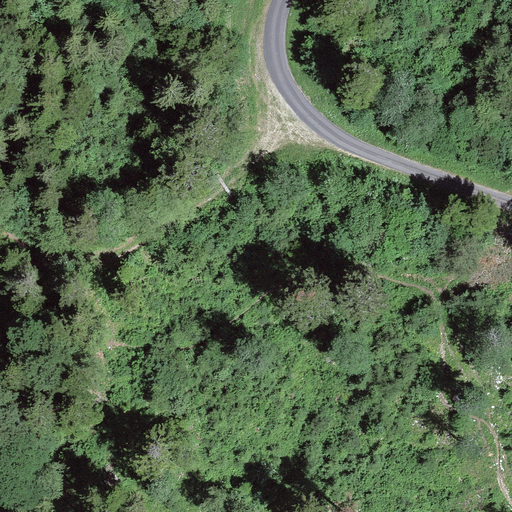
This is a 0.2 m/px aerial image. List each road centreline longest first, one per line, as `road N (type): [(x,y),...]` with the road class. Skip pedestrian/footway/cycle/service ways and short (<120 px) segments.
road 1 (unclassified): [(511,203),(356,146),(312,117),(278,67),(279,0)]
road 2 (track): [(78,266),(138,240),(312,117)]
